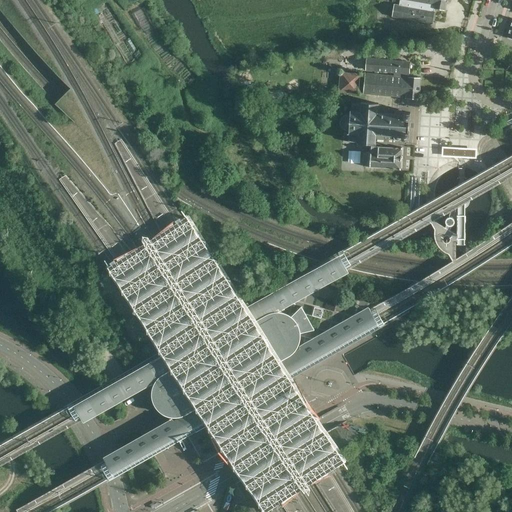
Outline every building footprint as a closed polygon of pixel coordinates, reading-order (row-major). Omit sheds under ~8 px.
[(434,9),(445,11),(446,0),(400,0),(399,6),(394,5),(392,16),(432,24),(434,9)] [(389,77),(366,75),(364,94),(400,97),(401,97),(410,98),(412,98),(418,99),(420,79),(408,78),(410,63),(367,59),(366,70),(397,73),(397,75),(394,75),(394,77),(391,77),(391,75),(389,75),(389,77)] [(360,94),(361,77),(345,76),(343,92),(360,94)] [(375,146),(388,147),(388,144),(389,137),(393,137),(394,139),(394,140),(396,141),(397,141),(398,141),(400,141),(401,139),(401,138),(402,138),(402,139),(408,140),(409,133),(407,132),(408,120),(410,120),(410,113),(403,112),(403,115),(402,115),(402,112),(401,111),(399,110),(398,110),(397,110),(396,111),(395,114),(380,113),(381,106),(378,105),(378,104),(360,103),(360,104),(352,104),(351,111),(350,111),(349,114),(347,114),(345,114),(344,115),(341,117),(340,120),(340,123),(340,124),(340,126),(341,127),(344,129),(343,141),(347,141),(347,142),(357,142),(357,143),(375,144),(375,146)] [(511,118),(498,126),(500,131),(511,124),(511,118)] [(401,148),(388,147),(375,146),(371,146),(371,153),(364,153),(364,167),(400,169),(401,148)] [(175,229),(235,325),(253,314),(247,304),(193,218),(188,220),(175,229)] [(153,243),(212,337),(235,325),(175,229),(153,243)] [(134,255),(194,347),(212,337),(153,243),(134,255)] [(117,266),(175,358),(194,347),(134,255),(117,266)] [(116,281),(167,362),(175,358),(117,266),(111,270),(109,270),(116,281)] [(260,395),(268,391),(267,389),(291,375),(282,360),(288,357),(290,356),(292,355),(293,354),(294,352),(297,348),(299,345),(299,343),(300,342),(300,339),(300,338),(300,336),(300,334),(315,330),(301,307),(292,317),(290,316),(288,315),(287,314),(285,313),(283,313),(282,312),(281,312),(279,312),(278,312),(277,312),(275,312),(273,313),(272,313),(271,313),(268,314),(267,315),(257,321),(247,306),(230,316),(155,359),(161,370),(162,370),(165,376),(164,377),(163,377),(162,378),(161,379),(160,380),(159,381),(158,382),(157,383),(156,384),(156,385),(155,386),(154,387),(154,389),(153,390),(153,391),(153,393),(152,394),(152,396),(152,397),(152,399),(152,400),(152,402),(153,403),(153,404),(153,405),(154,406),(154,407),(155,408),(156,410),(156,411),(157,412),(158,413),(159,414),(160,415),(161,416),(163,417),(164,418),(165,418),(167,419),(168,419),(169,420),(171,420),(172,420),(173,421),(175,421),(176,421),(177,421),(178,421),(180,420),(181,420),(182,420),(183,419),(185,419),(187,418),(188,417),(195,429),(230,409),(231,412),(239,407),(247,411),(247,415),(251,422),(254,424),(258,424),(261,423),(263,422),(266,420),(267,417),(267,415),(268,413),(264,406),(260,404),(260,395)] [(315,307),(312,316),(321,318),(324,310),(315,307)] [(283,404),(303,393),(290,371),(270,382),(283,404)] [(262,416),(283,404),(270,382),(248,395),(262,416)] [(283,404),(322,422),(319,415),(303,393),(283,404)] [(262,416),(278,442),(322,422),(283,404),(262,416)] [(225,437),(244,426),(230,405),(211,415),(225,437)] [(217,441),(225,437),(211,415),(203,419),(217,441)] [(244,426),(260,452),(278,442),(262,416),(244,426)] [(285,454),(323,425),(322,422),(278,442),(285,454)] [(285,454),(312,497),(343,470),(347,466),(339,453),(337,449),(328,432),(323,425),(285,454)] [(225,437),(241,463),(260,452),(244,426),(225,437)] [(217,441),(234,467),(241,463),(225,437),(217,441)] [(267,464),(285,454),(278,442),(260,452),(267,464)] [(249,475),(267,464),(260,452),(241,463),(249,475)] [(267,464),(295,509),(312,497),(285,454),(267,464)] [(241,479),(249,475),(241,463),(234,467),(241,479)] [(263,497),(272,511),(289,511),(295,509),(267,464),(249,475),(263,497)] [(249,475),(241,479),(242,481),(252,496),(261,511),(272,511),(263,497),(249,475)]
